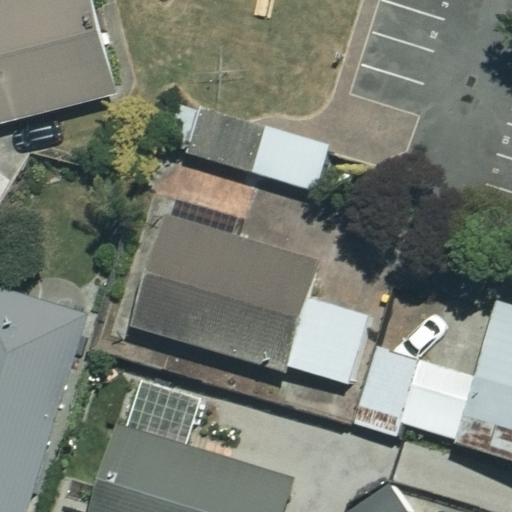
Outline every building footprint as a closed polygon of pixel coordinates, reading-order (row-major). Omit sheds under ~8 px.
[(0,133),(102,105),(72,0),(7,0),(0,2),(0,133)] [(345,154),(197,115),(183,164),(331,204),(345,154)] [(251,226),(186,209),(151,341),(363,397),(382,321),(324,306),(333,271),(245,248),(251,226)] [(40,511),(97,325),(0,296),(0,511),(40,511)] [(511,321),(492,387),(471,454),(511,466),(511,321)] [(471,454),(492,387),(391,356),(375,408),(350,400),(343,423),(409,443),(412,435),(471,454)] [(303,511),(312,486),(138,431),(112,511),(303,511)] [(470,511),(402,490),(394,511),(470,511)]
